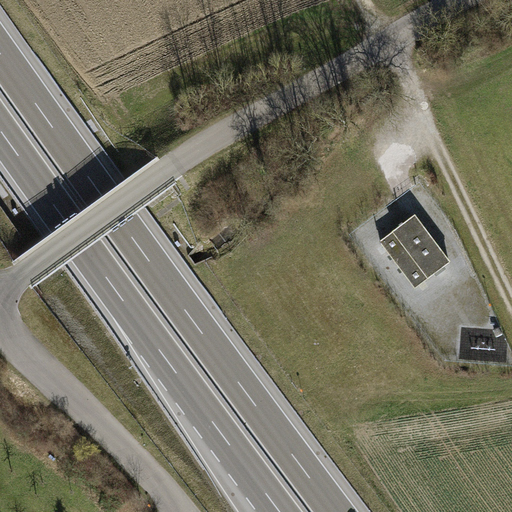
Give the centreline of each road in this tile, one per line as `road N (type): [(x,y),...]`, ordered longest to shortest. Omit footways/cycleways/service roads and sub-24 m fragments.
road 1 (motorway): [(337,511),(0,50)]
road 2 (motorway): [(0,130),(279,511)]
road 3 (track): [(362,0),(511,295)]
